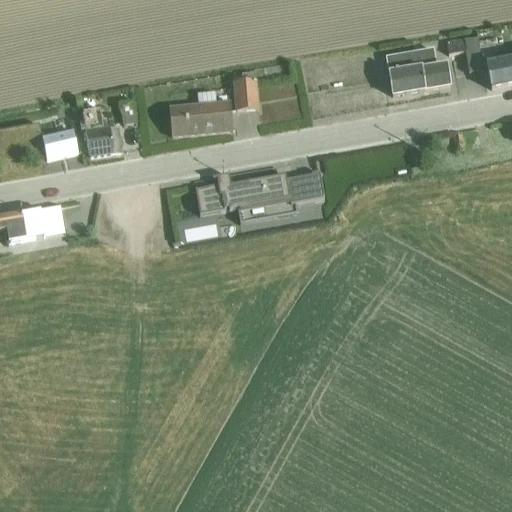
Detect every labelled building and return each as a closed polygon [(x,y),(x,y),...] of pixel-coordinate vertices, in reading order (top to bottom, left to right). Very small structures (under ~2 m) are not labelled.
[(478,41),(447,45),(449,58),(466,56),(469,77),(483,75),(478,41)] [(434,52),(386,61),(393,100),(450,90),(446,68),(437,69),(434,52)] [(496,66),(511,62),(511,54),(494,58),(496,66)] [(511,62),(496,66),(486,68),(492,93),(511,88),(511,62)] [(241,72),(233,72),(236,115),(260,113),(258,84),(256,84),(255,75),(242,76),(241,72)] [(199,109),(169,111),(172,141),(233,135),(230,106),(216,107),(215,95),(198,97),(199,109)] [(135,105),(120,107),(123,129),(138,127),(135,105)] [(101,112),(83,115),(90,162),(123,157),(119,131),(104,132),(101,112)] [(0,160),(41,153),(44,153),(47,164),(78,157),(73,135),(42,142),(38,127),(0,133),(0,160)] [(464,139),(454,140),(456,156),(466,155),(464,139)] [(218,189),(196,193),(200,219),(239,212),(241,227),(297,217),(296,208),(324,203),(320,177),(312,178),(312,180),(286,184),(286,180),(251,186),(249,176),(213,182),(213,184),(217,183),(218,189)] [(61,208),(22,215),(25,234),(46,230),(46,233),(65,229),(61,208)] [(0,234),(6,234),(9,247),(27,244),(25,234),(22,215),(0,219),(0,234)]
